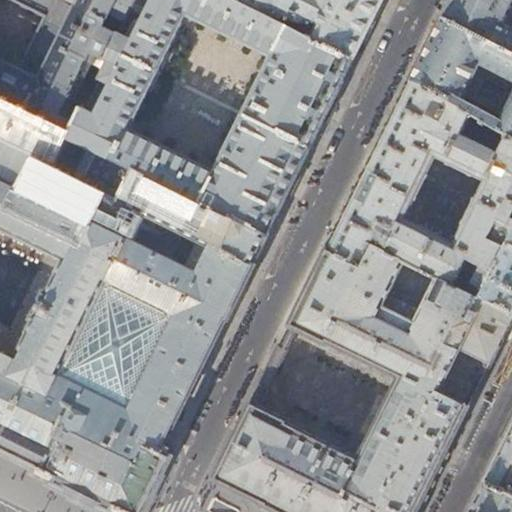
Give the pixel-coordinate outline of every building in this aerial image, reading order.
[(0,0),(0,97),(70,133),(112,49),(118,38),(102,30),(106,22),(76,7),(61,0),(0,0)] [(79,0),(76,7),(106,22),(102,30),(118,38),(136,0),(79,0)] [(231,0),(155,0),(152,7),(137,0),(136,0),(118,38),(112,49),(159,73),(164,75),(187,24),(183,23),(187,14),(273,57),(244,115),(311,149),(332,106),(343,84),(342,84),(353,61),(231,0)] [(231,0),(353,61),(364,41),(365,41),(368,36),(365,34),(369,26),(372,27),(375,22),(372,20),(380,5),(382,7),(385,1),(383,0),(231,0)] [(511,53),(511,0),(453,0),(444,19),(511,53)] [(429,49),(413,81),(472,114),(508,135),(511,137),(511,53),(444,19),(429,49)] [(130,130),(159,73),(112,49),(70,133),(51,173),(118,206),(119,203),(135,171),(267,236),(267,235),(278,213),(279,213),(291,189),(311,149),(244,115),(215,172),(204,166),(206,161),(205,157),(197,153),(194,154),(191,160),(130,130)] [(461,135),(472,114),(413,81),(373,163),(329,251),(364,269),(376,247),(453,287),(466,260),(480,267),(467,294),(478,300),(480,297),(486,287),(511,238),(511,137),(508,135),(499,153),(461,135)] [(119,203),(118,206),(51,173),(70,133),(0,97),(0,452),(39,472),(38,474),(53,481),(51,486),(104,511),(146,511),(174,458),(165,454),(166,451),(163,450),(170,436),(207,361),(228,320),(229,320),(245,289),(256,267),(254,266),(268,237),(267,236),(135,171),(119,203)] [(511,238),(486,287),(499,293),(494,304),(511,313),(511,238)] [(417,511),(426,495),(480,387),(502,342),(511,321),(511,313),(494,304),(480,297),(478,300),(467,294),(453,287),(376,247),(364,269),(329,251),(292,326),(328,344),(329,342),(402,377),(361,460),(289,425),(290,423),(254,405),(253,406),(222,470),(217,480),(238,490),(244,493),(253,497),(264,503),(264,505),(277,511),(278,511),(417,511)] [(511,433),(505,448),(488,482),(511,494),(511,433)] [(511,511),(511,494),(488,482),(473,511),(511,511)]
